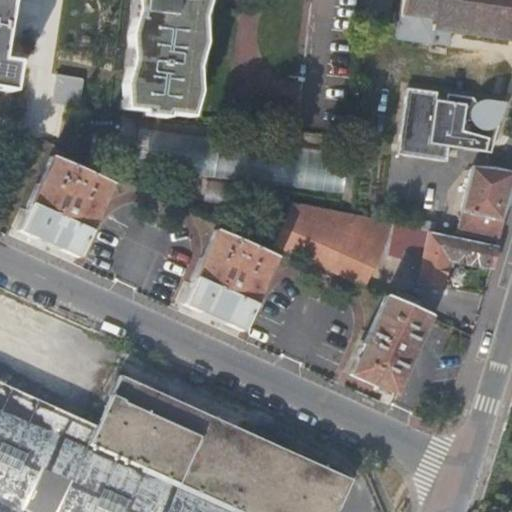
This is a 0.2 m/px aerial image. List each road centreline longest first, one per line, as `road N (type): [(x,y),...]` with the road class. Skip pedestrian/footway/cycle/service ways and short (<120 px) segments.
road 1 (residential): [(464,469),(0,260)]
road 2 (tertiary): [(511,316),(464,469)]
